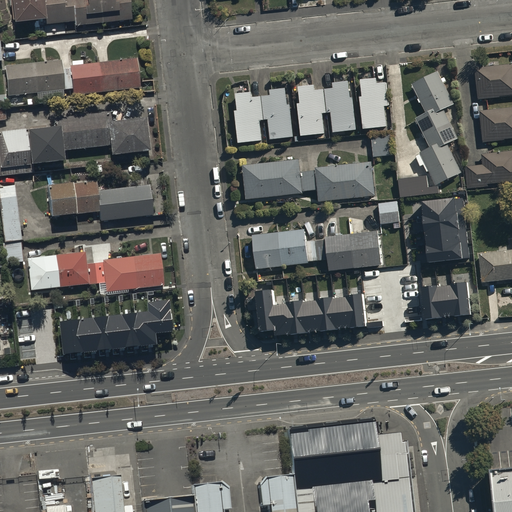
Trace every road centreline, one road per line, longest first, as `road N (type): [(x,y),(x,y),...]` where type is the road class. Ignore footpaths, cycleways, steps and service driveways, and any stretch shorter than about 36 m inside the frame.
road 1 (primary): [(385,391),(0,433)]
road 2 (residential): [(185,54),(511,16)]
road 3 (primary): [(270,369),(511,342)]
road 4 (residential): [(211,291),(185,54)]
road 5 (primary): [(0,398),(175,379)]
